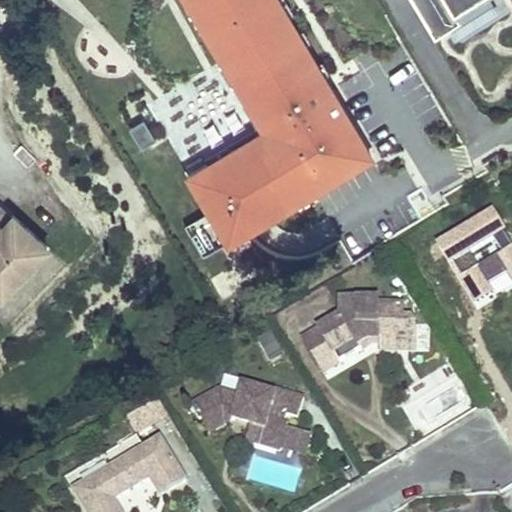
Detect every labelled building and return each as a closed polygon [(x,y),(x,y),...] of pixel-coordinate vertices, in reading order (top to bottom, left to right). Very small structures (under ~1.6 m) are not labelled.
[(180,0),(249,133),(180,169),(218,243),(367,167),(280,0),(180,0)] [(413,0),(434,35),(447,27),(459,20),(455,11),(472,0),(413,0)] [(447,27),(454,38),(499,11),(492,0),(472,0),(455,11),(459,20),(447,27)] [(142,148),(166,133),(185,164),(219,142),(201,114),(212,107),(203,94),(190,102),(178,82),(122,117),(142,148)] [(0,194),(3,197),(12,188),(0,177),(0,194)] [(48,218),(14,185),(12,188),(3,197),(0,194),(0,265),(1,267),(48,218)] [(475,310),(511,286),(511,245),(489,211),(434,247),(475,310)] [(430,323),(429,296),(409,297),(408,279),(351,283),(351,291),(311,314),(332,350),(348,341),(352,348),(391,325),(430,323)] [(223,369),(222,369),(192,385),(200,400),(206,397),(210,405),(225,397),(235,400),(237,393),(253,398),(251,405),(246,421),(281,432),(289,406),(285,405),(288,397),(299,401),(306,379),(277,370),(275,375),(244,365),(246,361),(227,355),(223,369)] [(251,405),(253,398),(237,393),(235,400),(251,405)] [(161,410),(68,460),(94,508),(122,492),(112,474),(148,455),(157,473),(187,457),(161,410)]
